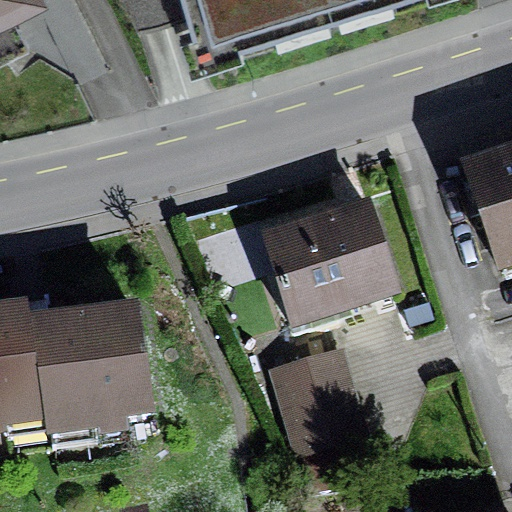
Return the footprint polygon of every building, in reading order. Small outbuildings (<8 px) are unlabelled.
[(33,0),(0,0),(0,55),(49,32),(33,0)] [(193,0),(216,76),(469,0),(193,0)] [(511,255),(511,170),(473,183),(499,259),(511,255)] [(383,302),(358,222),(278,248),(304,328),(383,302)] [(0,324),(0,440),(133,429),(123,314),(27,322),(0,324)] [(304,463),(357,446),(333,370),(279,387),(304,463)]
